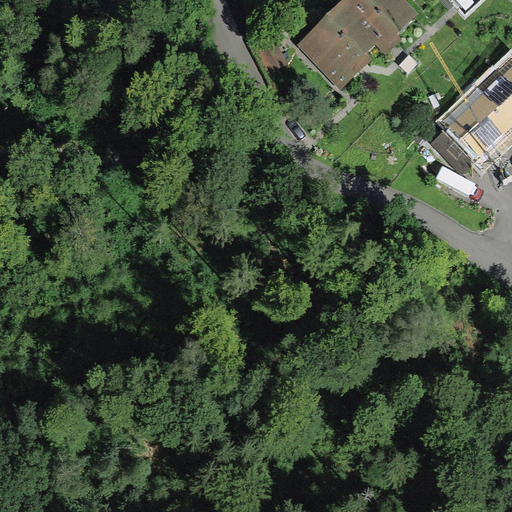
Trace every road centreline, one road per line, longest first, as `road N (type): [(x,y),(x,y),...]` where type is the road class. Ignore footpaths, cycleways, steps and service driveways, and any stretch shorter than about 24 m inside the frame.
road 1 (residential): [(511,267),(404,206),(313,170),(247,71),(214,0)]
road 2 (track): [(313,170),(0,158)]
